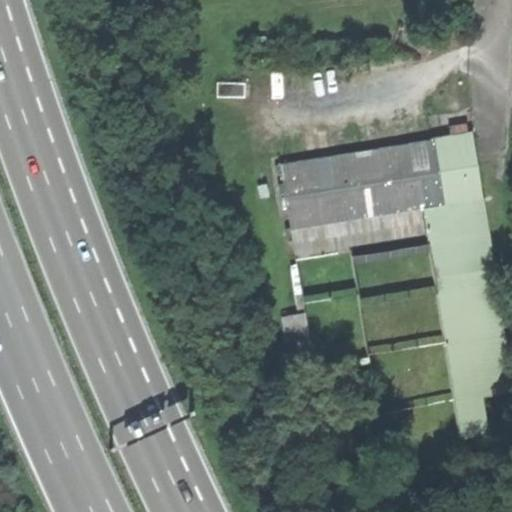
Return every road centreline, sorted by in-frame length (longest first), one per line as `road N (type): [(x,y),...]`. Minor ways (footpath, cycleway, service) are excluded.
road 1 (trunk): [(179,511),(83,299),(0,81)]
road 2 (trunk): [(0,275),(101,511)]
